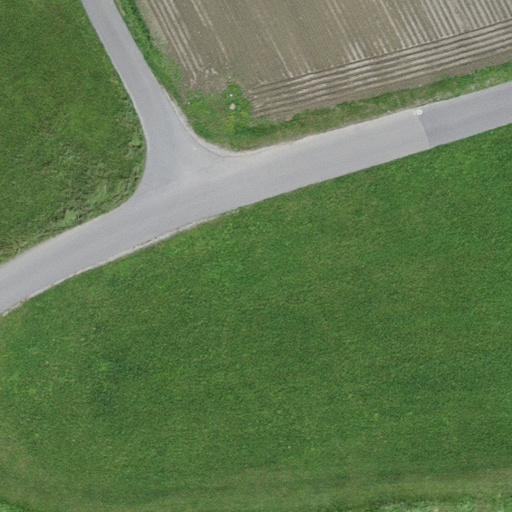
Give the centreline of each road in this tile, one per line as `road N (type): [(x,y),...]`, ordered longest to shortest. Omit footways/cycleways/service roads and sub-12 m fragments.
road 1 (unclassified): [(511,105),(201,203),(0,287)]
road 2 (track): [(101,0),(201,203)]
